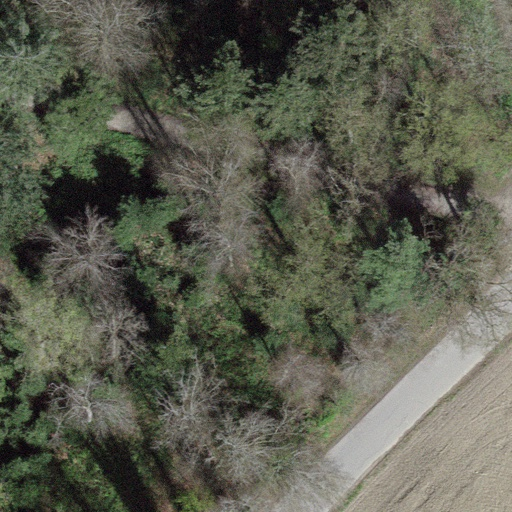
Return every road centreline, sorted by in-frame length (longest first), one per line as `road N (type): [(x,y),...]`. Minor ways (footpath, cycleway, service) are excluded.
road 1 (track): [(0,104),(511,217),(509,0)]
road 2 (unclassified): [(511,308),(309,511)]
